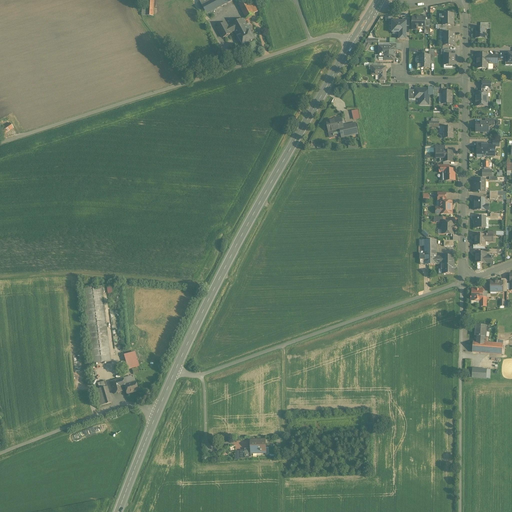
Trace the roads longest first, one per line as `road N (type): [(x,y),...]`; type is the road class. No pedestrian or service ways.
road 1 (secondary): [(352,43),(235,246),(176,368)]
road 2 (unclassified): [(0,142),(322,37),(352,43)]
road 3 (residential): [(462,281),(200,375),(176,368)]
road 4 (residential): [(459,511),(462,281)]
road 5 (residential): [(462,281),(466,80)]
road 6 (unclassified): [(0,451),(124,405),(156,412)]
